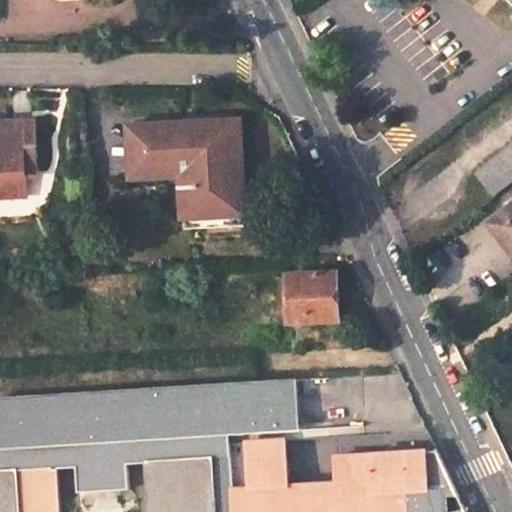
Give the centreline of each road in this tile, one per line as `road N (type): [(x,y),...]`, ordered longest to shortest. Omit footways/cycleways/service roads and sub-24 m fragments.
road 1 (residential): [(256,0),(486,511)]
road 2 (unknown): [(511,125),(378,232)]
road 3 (unknown): [(287,376),(426,376)]
